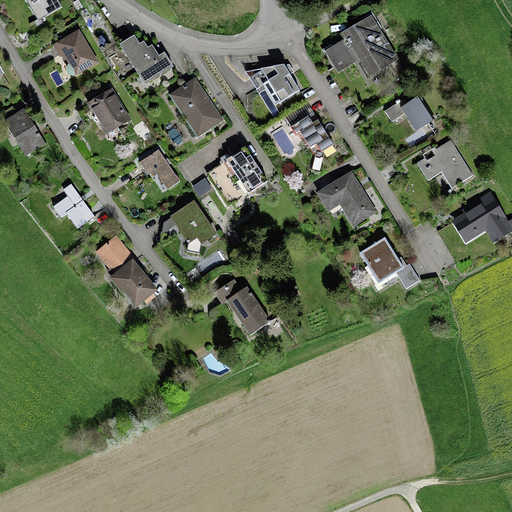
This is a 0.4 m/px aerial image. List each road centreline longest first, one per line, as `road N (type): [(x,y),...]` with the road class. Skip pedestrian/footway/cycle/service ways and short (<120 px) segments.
road 1 (residential): [(178,286),(65,142),(0,38)]
road 2 (residential): [(287,33),(436,273)]
road 3 (residential): [(271,163),(190,44)]
